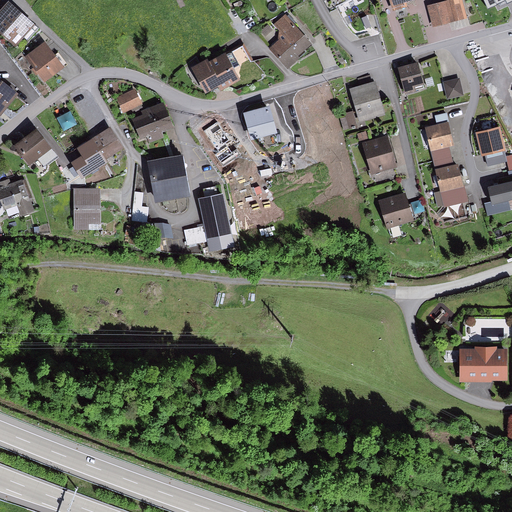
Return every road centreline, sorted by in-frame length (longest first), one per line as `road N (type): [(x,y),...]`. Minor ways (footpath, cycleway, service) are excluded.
road 1 (residential): [(0,137),(72,83),(105,72),(141,78),(194,103),(272,91)]
road 2 (residential): [(511,270),(406,294),(416,347),(437,382),(481,404),(511,407)]
road 3 (motorway): [(218,511),(0,430)]
road 4 (residential): [(450,42),(474,85),(463,135),(479,205)]
